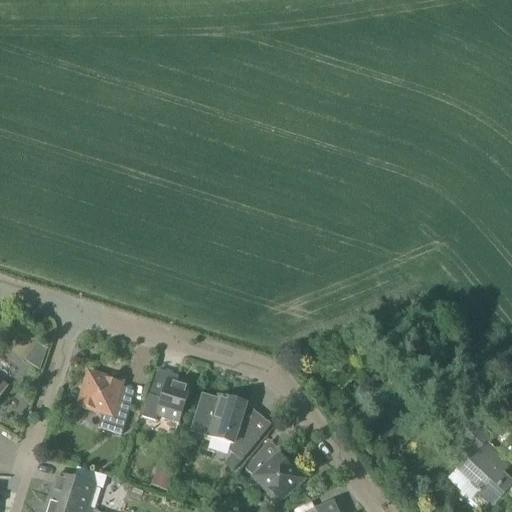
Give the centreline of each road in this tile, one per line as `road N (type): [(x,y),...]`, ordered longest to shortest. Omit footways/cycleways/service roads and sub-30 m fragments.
road 1 (residential): [(375,511),(273,379),(74,317)]
road 2 (residential): [(16,510),(74,317)]
